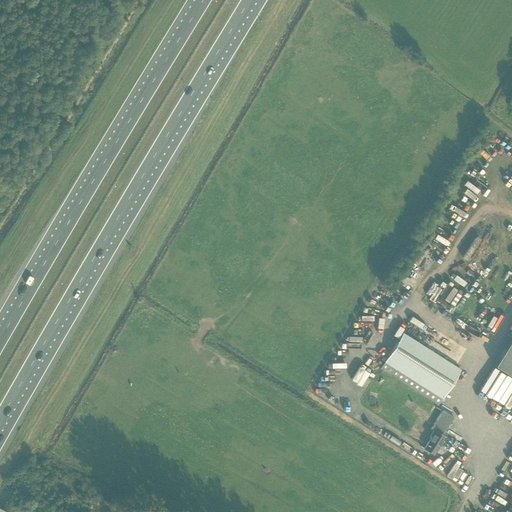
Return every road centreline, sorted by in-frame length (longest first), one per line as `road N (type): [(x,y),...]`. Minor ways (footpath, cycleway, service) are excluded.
road 1 (motorway): [(0,420),(250,0)]
road 2 (motorway): [(203,0),(0,338)]
